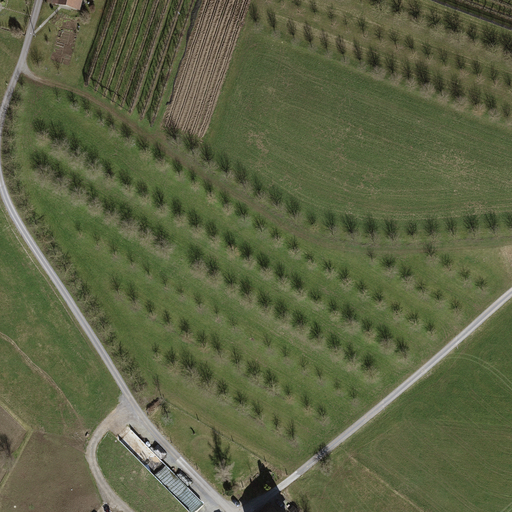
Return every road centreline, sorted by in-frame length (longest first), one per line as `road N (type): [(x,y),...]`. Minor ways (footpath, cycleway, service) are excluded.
road 1 (track): [(239,511),(182,463),(125,393),(2,189)]
road 2 (track): [(250,511),(511,294)]
